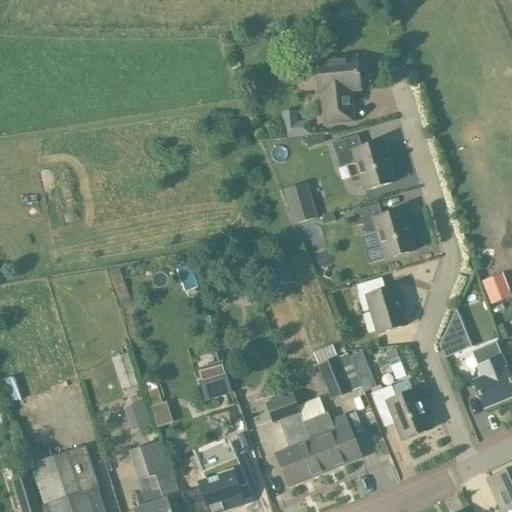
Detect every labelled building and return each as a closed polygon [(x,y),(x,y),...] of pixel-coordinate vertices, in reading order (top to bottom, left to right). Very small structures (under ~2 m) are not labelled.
[(360,90),(356,58),(315,62),(319,95),(321,95),(324,126),(353,122),(351,98),(349,98),(348,92),(360,90)] [(297,122),(296,111),(282,113),(285,138),(311,135),(309,121),(297,122)] [(325,143),(323,134),(305,139),(307,148),(325,143)] [(362,149),(358,136),(332,144),(339,169),(357,164),(365,192),(394,183),(382,143),(362,149)] [(310,201),(288,208),(294,226),(316,219),(310,201)] [(382,217),(378,204),(352,212),(357,227),(363,225),(366,236),(378,233),(386,260),(414,251),(402,211),(382,217)] [(281,258),(264,265),(274,290),(291,283),(281,258)] [(385,291),(381,279),(356,286),(362,306),(362,305),(370,310),(378,334),(405,326),(394,288),(385,291)] [(53,303),(22,313),(28,332),(59,323),(53,303)] [(461,324),(448,330),(458,353),(471,348),(461,324)] [(506,370),(496,344),(473,353),(479,368),(478,368),(483,380),(474,383),(484,409),(511,397),(511,383),(506,370)] [(362,388),(364,393),(376,388),(362,352),(349,358),(362,388)] [(120,382),(135,378),(127,355),(112,360),(120,382)] [(349,358),(348,355),(338,359),(317,368),(331,401),(362,388),(349,358)] [(198,372),(207,399),(229,392),(221,365),(198,372)] [(43,393),(6,405),(40,511),(103,511),(63,387),(62,387),(65,397),(46,403),(43,393)] [(429,396),(426,387),(396,399),(391,387),(371,395),(380,418),(391,413),(402,441),(430,430),(418,400),(429,396)] [(158,388),(145,392),(156,427),(169,422),(158,388)] [(293,393),(264,404),(272,425),(286,420),(301,413),(293,393)] [(130,431),(149,426),(141,400),(123,406),(130,431)] [(304,424),(323,474),(361,458),(344,417),(330,423),(327,415),(304,424)] [(289,487),(323,474),(304,424),(303,423),(289,429),(297,447),(276,455),(289,487)] [(137,478),(170,467),(161,442),(129,453),(137,478)] [(199,483),(192,485),(202,511),(222,511),(238,505),(232,490),(242,487),(231,459),(229,460),(230,464),(198,476),(198,474),(196,475),(199,483)] [(511,511),(511,468),(487,479),(500,511),(511,511)] [(39,511),(27,473),(11,479),(21,511),(39,511)] [(139,509),(134,511),(171,511),(167,501),(180,497),(175,483),(142,494),(135,496),(139,509)]
